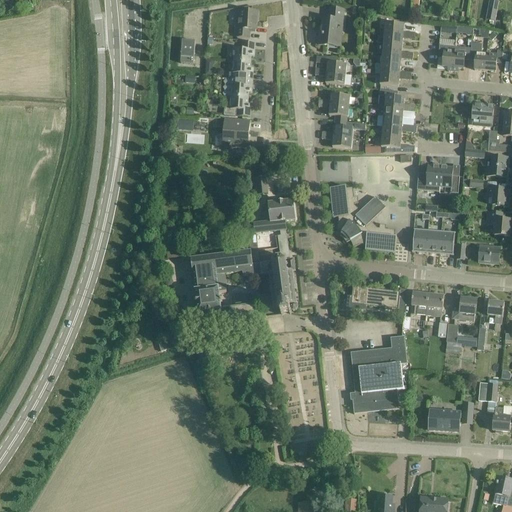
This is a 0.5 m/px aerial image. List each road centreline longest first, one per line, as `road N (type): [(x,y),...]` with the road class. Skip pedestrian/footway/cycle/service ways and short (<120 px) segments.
road 1 (primary): [(0,461),(68,335),(115,170)]
road 2 (residential): [(320,262),(293,22)]
road 3 (residential): [(511,282),(320,262)]
road 4 (residential): [(346,443),(338,431),(320,262)]
road 5 (primary): [(115,170),(130,87),(130,0)]
road 6 (primary): [(112,0),(115,170)]
road 7 (unclassified): [(346,443),(335,459),(256,479),(229,511)]
road 8 (residential): [(346,443),(481,453)]
road 9 (residential): [(264,142),(272,32),(293,22)]
